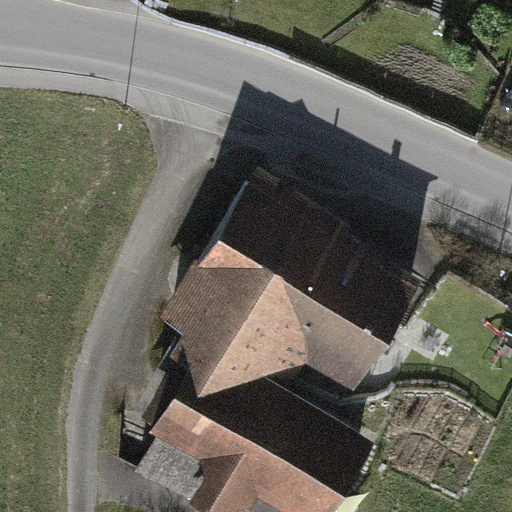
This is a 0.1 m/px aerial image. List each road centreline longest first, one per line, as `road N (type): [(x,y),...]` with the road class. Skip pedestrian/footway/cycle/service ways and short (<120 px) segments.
road 1 (tertiary): [(511,197),(225,76),(150,56),(0,42)]
road 2 (track): [(78,511),(116,322),(225,76)]
